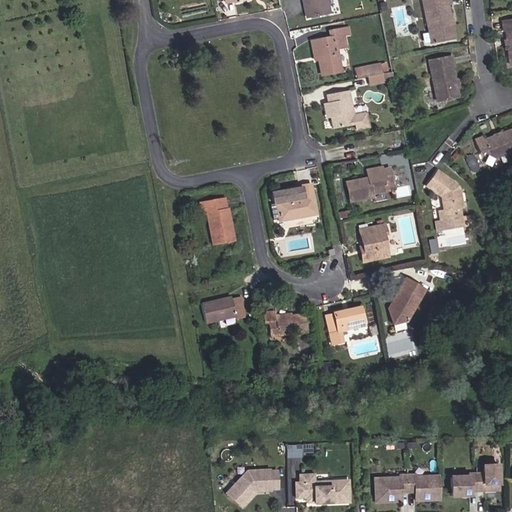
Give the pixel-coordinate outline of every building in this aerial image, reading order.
[(311,18),(306,0),(301,0),(306,19),(311,18)] [(306,0),(311,18),(329,14),(326,0),(306,0)] [(422,0),(431,44),(453,40),(450,25),(450,20),(447,5),(450,5),(448,0),(422,0)] [(348,33),(346,27),(328,30),(330,36),(342,34),(348,33)] [(345,48),(342,34),(330,36),(313,40),(318,61),(321,76),(340,72),(335,49),(345,48)] [(449,66),(452,66),(451,57),(428,61),(436,102),(456,98),(454,88),(452,88),(451,83),(453,83),(452,82),(449,66)] [(381,74),(380,65),(365,68),(366,77),(381,74)] [(366,77),(365,68),(354,70),(356,79),(366,77)] [(383,83),(383,80),(381,74),(366,77),(368,86),(383,83)] [(352,116),(347,91),(325,95),(327,103),(325,103),(328,119),(330,118),(332,129),(354,125),(355,130),(368,128),(366,117),(359,119),(358,115),(352,116)] [(511,152),(511,128),(483,140),(482,138),(474,141),(479,154),(486,151),(487,155),(494,159),(511,152)] [(391,182),(389,169),(381,170),(382,172),(367,175),(368,179),(368,181),(362,183),(361,180),(345,183),(349,202),(373,197),(373,193),(386,191),(386,189),(384,183),(391,182)] [(454,187),(455,184),(437,171),(426,186),(441,197),(443,211),(438,211),(440,221),(460,217),(459,209),(462,208),(459,190),(455,189),(454,187)] [(316,214),(309,184),(299,186),(300,187),(285,190),(286,193),(271,196),(273,205),(276,205),(279,221),(316,214)] [(504,194),(495,190),(491,202),(500,205),(504,194)] [(233,242),(227,208),(226,209),(224,198),(199,203),(201,214),(206,213),(212,246),(233,242)] [(386,234),(384,225),(358,230),(362,247),(363,253),(360,253),(362,262),(387,257),(386,249),(384,241),(383,235),(386,234)] [(395,255),(393,248),(386,249),(387,257),(395,255)] [(462,284),(465,277),(451,273),(449,280),(462,284)] [(405,322),(423,290),(404,280),(391,303),(394,305),(389,315),(392,325),(405,322)] [(244,318),(241,303),(232,305),(231,299),(218,302),(218,301),(201,305),(205,323),(234,317),(235,320),(244,318)] [(364,326),(360,308),(324,315),(331,344),(342,342),(340,331),(364,326)] [(307,333),(304,314),(274,317),(273,312),(261,313),(263,325),(267,324),(268,337),(307,333)] [(498,484),(497,466),(483,466),(483,474),(476,474),(476,491),(492,490),(492,484),(498,484)] [(277,489),(276,472),(269,472),(269,471),(247,472),(226,494),(241,507),(249,498),(249,495),(252,491),(255,491),(269,491),(269,489),(277,489)] [(476,491),(476,474),(468,475),(469,477),(450,478),(451,496),(469,496),(469,491),(476,491)] [(348,502),(347,482),(314,483),(313,475),(306,475),(306,483),(299,483),(295,483),(296,498),(306,498),(314,498),(314,502),(314,504),(348,502)] [(407,492),(407,475),(399,475),(399,478),(374,479),(375,502),(386,501),(386,497),(400,496),(400,493),(407,492)] [(440,499),(439,476),(414,477),(414,475),(407,475),(407,492),(414,492),(414,496),(429,495),(429,500),(440,499)]
